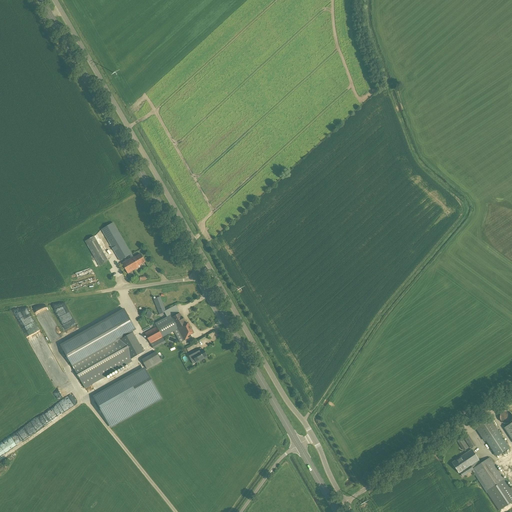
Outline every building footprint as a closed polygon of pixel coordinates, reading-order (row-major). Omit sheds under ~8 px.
[(133,257),(113,222),(101,230),(120,261),(129,256),(131,258),(122,263),(128,274),(139,267),(138,266),(145,262),(141,254),(133,258),(133,257)] [(106,279),(113,275),(116,273),(109,260),(110,259),(103,247),(104,247),(103,245),(102,246),(99,240),(88,247),(99,266),(101,269),(106,279)] [(166,312),(166,311),(160,297),(153,300),(159,315),(165,313),(166,312)] [(85,388),(132,361),(131,359),(144,352),(133,332),(131,329),(121,311),(60,345),(85,388)] [(193,333),(193,332),(194,332),(192,329),(191,329),(188,323),(186,324),(185,322),(184,321),(185,321),(183,317),(182,317),(180,313),(173,317),(172,318),(173,319),(157,327),(154,329),(145,333),(150,343),(162,337),(167,334),(173,331),(178,328),(184,341),(185,341),(192,337),(191,335),(193,333)] [(200,351),(198,348),(188,353),(191,359),(194,358),(196,363),(207,357),(203,350),(200,351)] [(147,370),(162,362),(156,351),(141,360),(147,370)] [(96,402),(110,428),(161,399),(147,373),(96,402)] [(499,416),(499,417),(499,418),(499,419),(500,420),(500,421),(501,422),(502,423),(503,424),(504,424),(505,424),(506,424),(507,424),(509,424),(510,423),(511,422),(511,421),(511,420),(511,414),(511,413),(510,412),(510,411),(508,411),(507,411),(506,410),(505,410),(504,411),(503,411),(502,412),(501,413),(500,414),(500,415),(499,416)] [(31,435),(42,428),(35,417),(29,421),(32,425),(30,426),(31,428),(28,430),(31,435)] [(496,457),(509,448),(490,420),(478,429),(496,457)] [(463,437),(468,445),(473,442),(468,434),(463,437)] [(468,448),(462,438),(457,441),(464,451),(468,448)] [(462,477),(471,471),(468,467),(479,460),(472,449),(452,463),(459,473),(460,473),(462,477)] [(500,510),(511,502),(511,490),(490,457),(472,469),(487,492),(500,510)]
